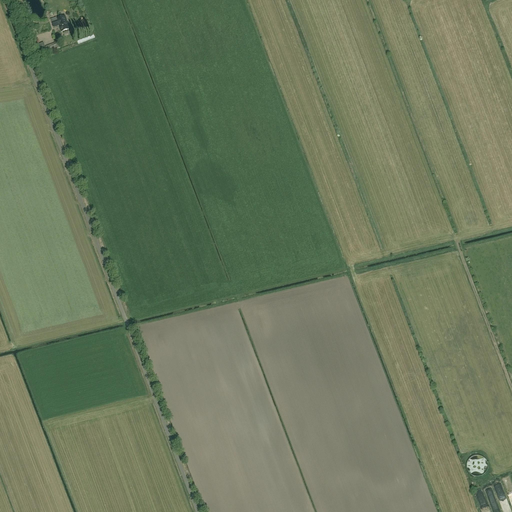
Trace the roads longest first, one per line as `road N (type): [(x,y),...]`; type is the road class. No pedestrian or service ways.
road 1 (unclassified): [(197,511),(6,0)]
road 2 (track): [(511,387),(457,241)]
